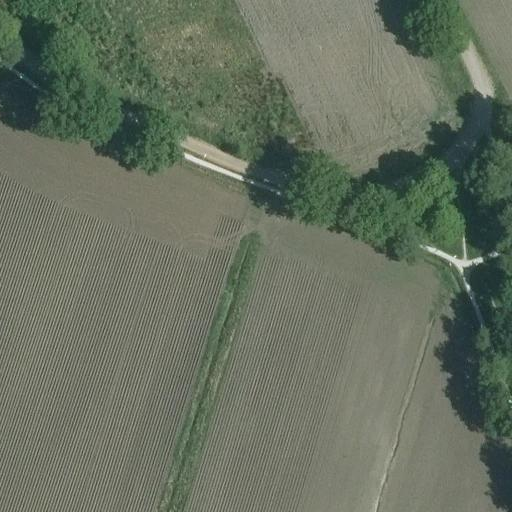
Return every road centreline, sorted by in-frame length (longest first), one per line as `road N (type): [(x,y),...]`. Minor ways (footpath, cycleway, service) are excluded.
road 1 (track): [(464,153),(396,193),(320,192),(90,101),(0,40)]
road 2 (unclassified): [(464,153),(480,120),(481,83),(440,0)]
